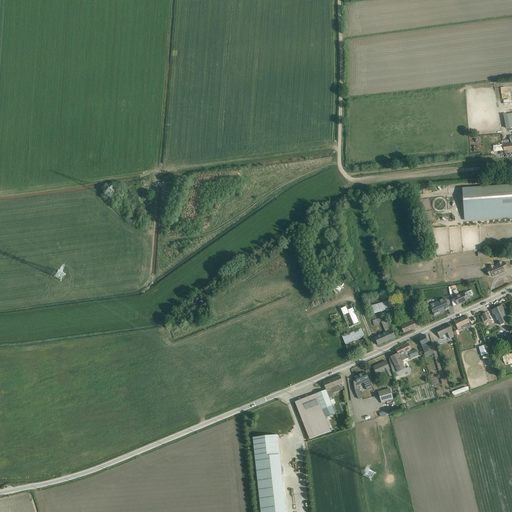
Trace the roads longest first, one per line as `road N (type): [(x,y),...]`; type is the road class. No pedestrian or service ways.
road 1 (unclassified): [(511,290),(165,442),(0,493)]
road 2 (track): [(340,0),(344,172)]
road 3 (track): [(511,165),(368,182),(344,172)]
road 4 (track): [(217,229),(169,239),(139,231),(92,189)]
road 5 (track): [(344,172),(486,157)]
road 6 (track): [(338,162),(287,181),(217,229)]
